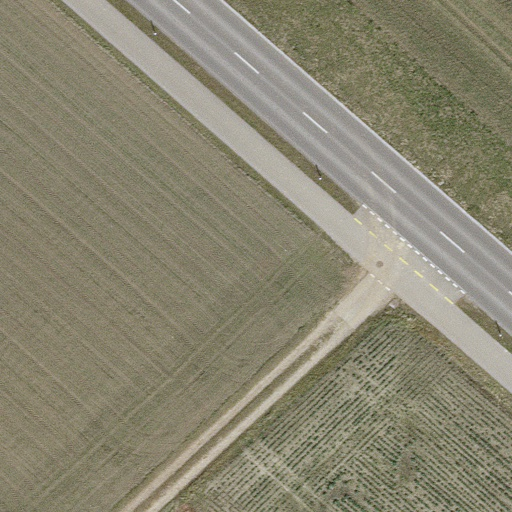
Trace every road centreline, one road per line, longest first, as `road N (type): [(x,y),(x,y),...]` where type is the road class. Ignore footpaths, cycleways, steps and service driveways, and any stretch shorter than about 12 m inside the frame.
road 1 (tertiary): [(511,292),(170,0)]
road 2 (track): [(436,227),(144,511)]
